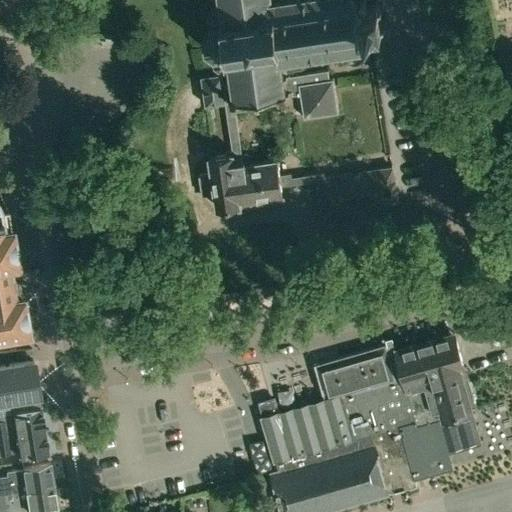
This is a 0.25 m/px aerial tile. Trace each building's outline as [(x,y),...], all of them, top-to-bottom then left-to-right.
[(330,79),(328,69),(289,75),(289,73),(287,73),(285,61),(301,58),(302,62),(305,61),(304,58),(321,55),(322,59),(324,58),(324,55),(341,52),(342,56),(345,55),(344,52),(347,52),(347,53),(353,56),(360,56),(364,51),(364,49),(368,48),(367,45),(364,46),(362,32),(363,32),(363,29),(378,26),(379,30),(382,29),(381,26),(382,26),(382,25),(386,24),(385,21),(382,22),(381,15),(380,7),(384,6),(383,4),(380,4),(379,1),(377,1),(377,5),(369,6),(368,0),(217,0),(219,8),(210,9),(206,15),(207,22),(212,25),(212,26),(210,27),(203,36),(205,47),(214,54),(216,54),(216,55),(212,60),(213,66),(218,70),(221,70),(222,73),(200,76),(205,105),(225,102),(232,151),(226,152),(226,155),(210,158),(212,173),(199,175),(202,196),(215,194),(218,209),(235,206),(236,208),(239,208),(239,209),(261,206),(260,199),(283,196),(282,186),(318,180),(323,214),(399,202),(393,167),(326,178),(325,173),(293,178),(292,174),(281,175),(279,158),(251,162),(249,152),(242,153),(236,110),(247,109),(246,99),(293,93),(293,95),(301,94),(304,116),(339,112),(334,78),(330,79)] [(247,100),(249,114),(262,112),(259,98),(247,100)] [(0,338),(20,336),(29,334),(29,332),(28,331),(26,317),(26,316),(23,298),(22,298),(17,263),(18,263),(15,247),(12,227),(11,227),(8,208),(0,208),(0,338)] [(450,452),(482,443),(471,407),(476,406),(456,338),(451,339),(449,334),(391,352),(389,342),(316,361),(329,410),(283,422),(278,403),(261,407),(278,472),(272,473),(281,511),(331,511),(388,496),(387,492),(404,487),(405,490),(418,486),(416,478),(454,467),(450,452)] [(33,361),(0,366),(0,407),(11,405),(10,400),(39,396),(33,361)] [(0,436),(45,429),(41,409),(15,414),(15,418),(0,420),(0,436)] [(0,459),(22,456),(22,457),(48,453),(45,429),(0,436),(0,459)] [(0,475),(0,491),(27,488),(53,484),(50,464),(6,471),(6,475),(0,475)] [(0,491),(0,510),(21,507),(21,505),(29,504),(30,511),(57,508),(53,484),(27,488),(0,491)]
